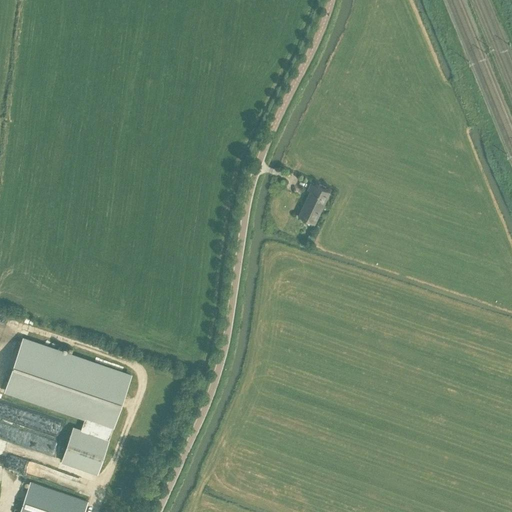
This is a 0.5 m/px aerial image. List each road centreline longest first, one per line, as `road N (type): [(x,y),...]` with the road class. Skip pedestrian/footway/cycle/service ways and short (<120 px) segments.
road 1 (unclassified): [(157,511),(215,380),(247,201),(266,142)]
road 2 (track): [(94,511),(142,389),(137,366),(35,328),(0,338)]
